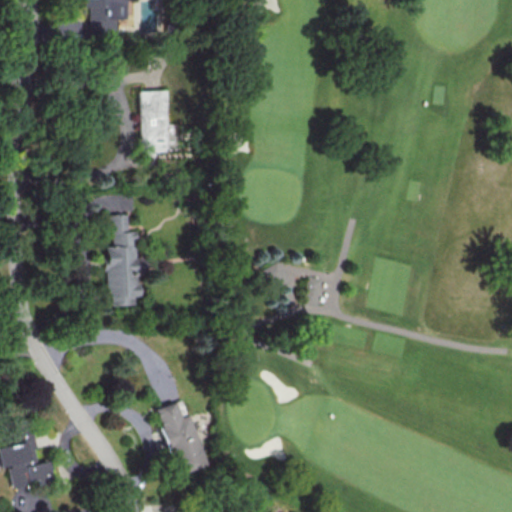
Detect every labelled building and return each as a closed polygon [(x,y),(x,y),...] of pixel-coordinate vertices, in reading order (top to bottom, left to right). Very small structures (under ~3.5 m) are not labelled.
[(80,0),(82,6),(87,7),(85,36),(113,29),(113,17),(122,18),(123,0),(80,0)] [(134,90),(137,157),(152,156),(152,150),(176,149),(175,124),(165,124),(164,89),(134,90)] [(134,258),(132,230),(125,230),(124,212),(106,214),(108,245),(100,246),(103,297),(107,296),(108,305),(131,304),(130,295),(137,295),(136,281),(132,281),(131,272),(142,271),(141,258),(134,258)] [(273,259),(285,279),(267,288),(256,269),(273,259)] [(319,278),(313,306),(297,302),(303,274),(319,278)] [(203,465),(181,399),(152,408),(173,475),(203,465)] [(0,421),(0,432),(3,445),(0,445),(0,466),(3,466),(7,485),(48,477),(44,460),(34,462),(24,417),(0,421)]
